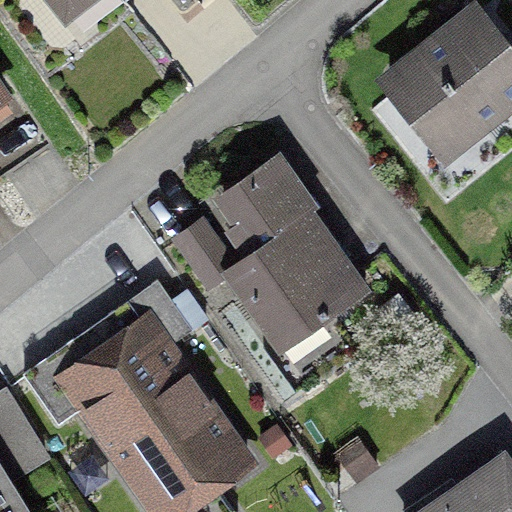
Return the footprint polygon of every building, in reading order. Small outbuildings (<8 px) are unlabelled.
[(478,129),(511,101),(511,71),(465,13),(385,77),(438,144),(470,118),(478,129)] [(198,224),(174,241),(205,284),(221,274),(271,344),(312,315),(317,323),(362,291),(273,164),(219,201),(245,239),(252,234),(261,246),(229,269),(198,224)] [(188,511),(248,469),(138,320),(58,378),(157,511),(188,511)] [(351,481),(372,467),(357,446),(337,461),(351,481)] [(511,511),(511,474),(500,457),(421,511),(511,511)]
